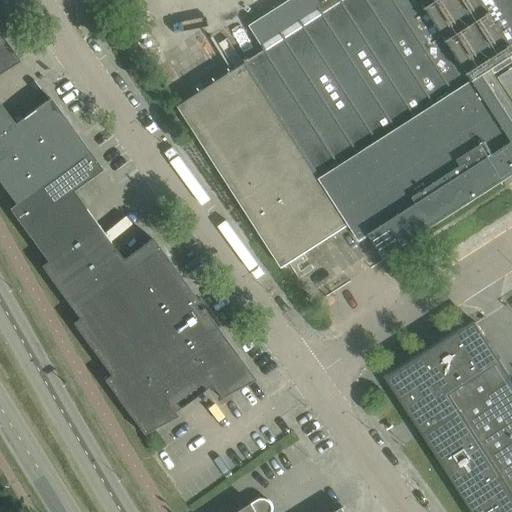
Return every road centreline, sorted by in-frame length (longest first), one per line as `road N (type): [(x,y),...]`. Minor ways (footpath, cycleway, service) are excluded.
road 1 (unclassified): [(310,377),(34,0)]
road 2 (secondary): [(120,511),(0,303)]
road 3 (unclassified): [(310,377),(511,249)]
road 4 (unclassified): [(408,511),(310,377)]
